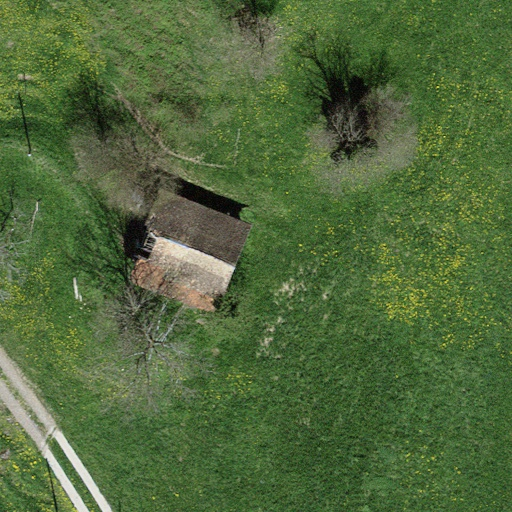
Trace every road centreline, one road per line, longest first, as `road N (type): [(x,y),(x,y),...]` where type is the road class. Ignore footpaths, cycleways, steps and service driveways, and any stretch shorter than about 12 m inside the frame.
road 1 (track): [(0,367),(102,511)]
road 2 (track): [(93,225),(28,151),(0,148)]
